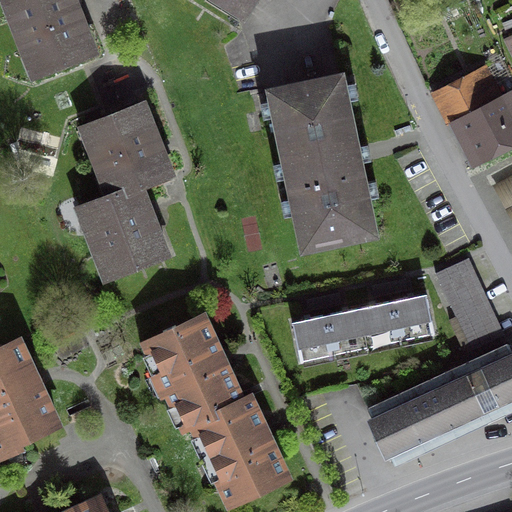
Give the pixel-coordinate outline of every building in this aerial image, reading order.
[(68,0),(0,0),(0,30),(20,82),(90,55),(68,0)] [(240,0),(192,0),(228,21),(240,0)] [(488,72),(430,99),(465,173),(511,151),(511,104),(508,96),(501,99),(488,72)] [(328,74),(251,90),(287,259),(364,243),(328,74)] [(97,199),(137,185),(166,175),(140,103),(72,128),(97,199)] [(511,173),(494,183),(511,216),(511,173)] [(137,185),(97,199),(66,210),(93,285),(164,260),(137,185)] [(469,263),(434,280),(471,358),(506,341),(469,263)] [(392,303),(400,343),(428,337),(420,298),(392,303)] [(400,343),(392,303),(359,310),(367,350),(400,343)] [(367,350),(359,310),(325,317),(333,356),(367,350)] [(181,428),(236,402),(194,315),(130,346),(172,433),(181,428)] [(333,356),(325,317),(284,325),(292,365),(333,356)] [(14,340),(0,346),(0,448),(52,425),(14,340)] [(511,360),(509,353),(355,422),(373,462),(511,399),(511,360)] [(236,402),(181,428),(220,508),(282,478),(244,398),(236,402)] [(95,511),(89,497),(55,511),(95,511)]
